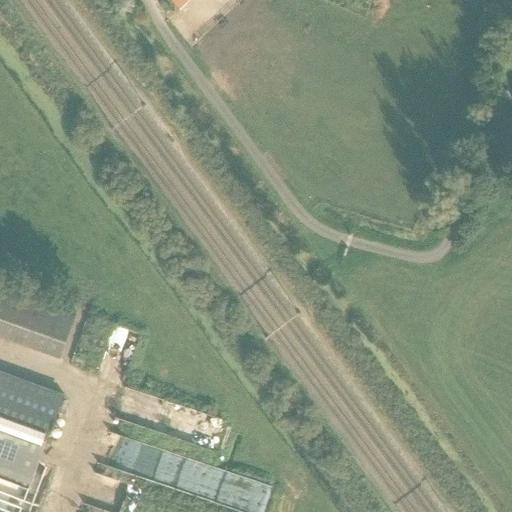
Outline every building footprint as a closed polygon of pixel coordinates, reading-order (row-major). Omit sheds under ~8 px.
[(172,0),(181,9),(190,0),(172,0)] [(0,334),(59,358),(75,318),(0,288),(0,289),(0,334)] [(127,345),(135,322),(123,318),(115,341),(127,345)] [(0,469),(31,481),(62,396),(0,373),(0,469)] [(176,420),(229,437),(237,411),(185,394),(176,420)] [(154,445),(150,465),(225,481),(229,461),(154,445)] [(113,478),(109,494),(138,501),(142,485),(113,478)] [(211,511),(148,489),(143,503),(166,511),(211,511)]
